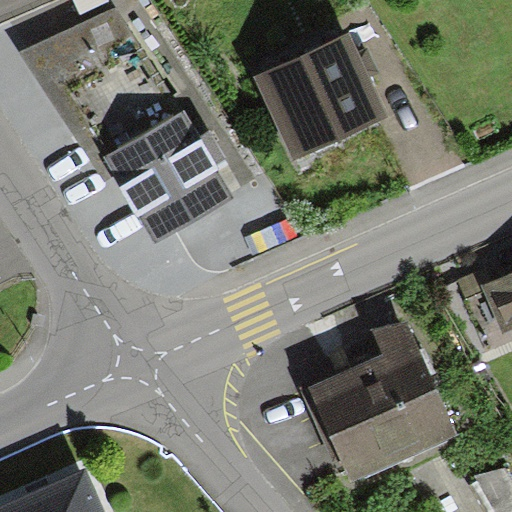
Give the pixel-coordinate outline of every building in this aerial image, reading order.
[(106,154),(156,239),(238,191),(212,146),(143,30),(61,78),(106,154)] [(261,69),(296,152),(375,118),(340,35),(261,69)] [(511,270),(502,275),(511,299),(511,270)] [(309,380),(347,477),(454,436),(416,339),(309,380)] [(0,475),(0,511),(115,511),(82,439),(47,455),(0,475)]
